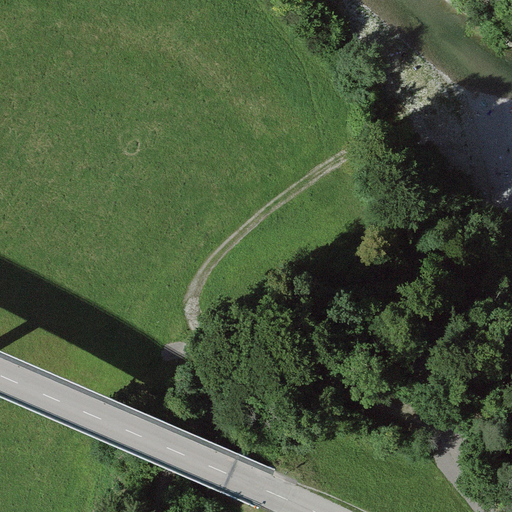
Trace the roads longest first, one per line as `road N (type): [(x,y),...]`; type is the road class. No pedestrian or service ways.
road 1 (track): [(426,150),(374,140),(253,221),(210,279),(199,334),(213,343),(332,334),(391,340),(427,373),(448,445)]
road 2 (track): [(156,511),(161,486),(212,412),(265,382),(322,378),(448,445)]
road 3 (tertiary): [(314,511),(0,375)]
